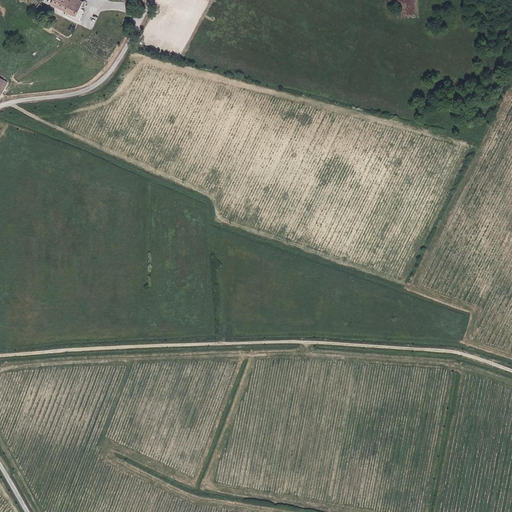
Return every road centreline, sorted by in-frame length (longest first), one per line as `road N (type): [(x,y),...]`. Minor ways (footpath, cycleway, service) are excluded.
road 1 (track): [(0,358),(353,343),(463,353),(511,368)]
road 2 (unclassified): [(0,106),(104,80),(151,0)]
